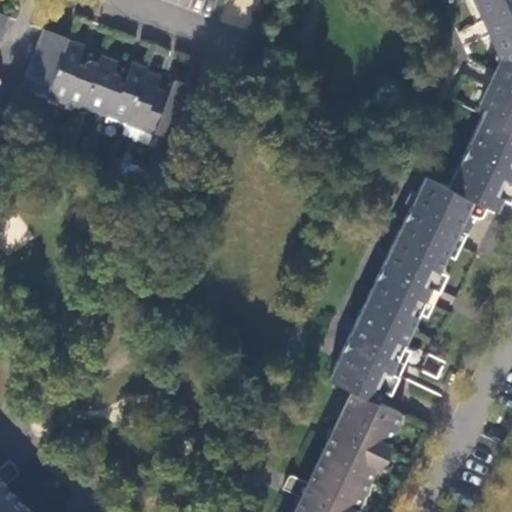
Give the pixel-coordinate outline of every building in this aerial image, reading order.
[(511,0),(472,0),(498,56),(491,72),(478,100),(487,106),(482,115),(511,129),(511,0)] [(0,85),(1,85),(0,82),(0,43),(8,22),(12,15),(0,10),(0,85)] [(68,38),(43,28),(22,83),(47,93),(68,38)] [(85,44),(68,38),(47,93),(64,100),(65,97),(82,104),(98,63),(96,62),(94,61),(91,60),(88,60),(85,63),(79,61),(85,44)] [(127,122),(145,74),(148,68),(133,62),(125,83),(121,81),(120,78),(119,75),(116,73),(114,72),(118,63),(100,56),(98,63),(82,104),(83,105),(108,115),(127,122)] [(125,125),(170,142),(189,91),(173,84),(167,98),(162,96),(160,96),(159,96),(156,99),(152,98),(159,79),(145,74),(127,122),(125,125)] [(124,128),(125,125),(127,122),(108,115),(105,121),(124,128)] [(377,402),(473,200),(497,211),(511,182),(510,181),(511,176),(511,129),(482,115),(449,188),(425,177),(410,208),(406,207),(405,211),(408,212),(377,278),(374,277),(372,281),(375,282),(342,350),(340,348),(338,352),(340,353),(328,379),(352,390),(377,402)] [(60,140),(55,154),(62,157),(68,143),(60,140)] [(68,143),(62,157),(69,159),(74,145),(68,143)] [(109,169),(117,172),(122,160),(113,157),(109,169)] [(377,402),(352,390),(308,482),(292,475),(287,478),(283,488),(302,497),(294,511),(30,511),(25,508),(4,486),(20,472),(10,461),(0,469),(0,511),(353,511),(359,501),(356,499),(371,468),(374,469),(391,435),(388,434),(398,412),(377,402)]
